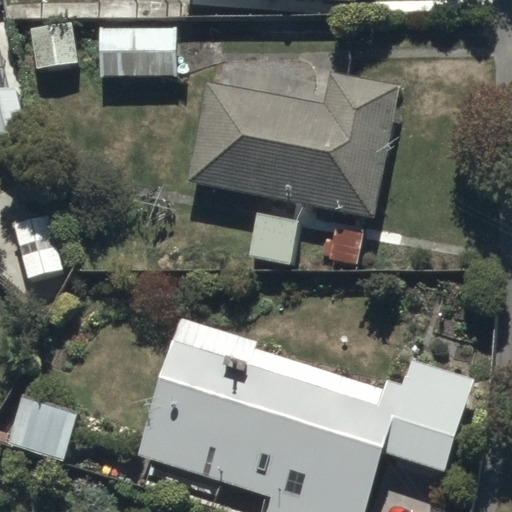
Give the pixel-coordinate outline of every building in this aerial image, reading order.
[(187,0),(188,2),(360,14),(360,0),(187,0)] [(76,29),(33,34),(38,79),(81,75),(76,29)] [(183,35),(100,35),(100,86),(183,85),(183,35)] [(406,96),(221,65),(199,198),(384,228),(406,96)] [(304,228),(257,220),(249,266),(297,274),(304,228)] [(263,351),(182,326),(139,468),(271,509),(270,511),(373,511),(388,465),(449,484),(478,389),(412,369),(404,394),(389,389),(385,400),(260,361),(263,351)] [(85,420),(25,402),(10,456),(70,473),(85,420)]
